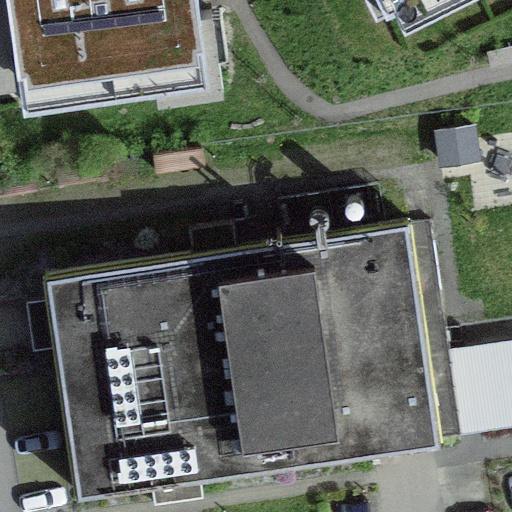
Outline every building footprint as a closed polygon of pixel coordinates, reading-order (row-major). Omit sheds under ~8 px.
[(12,0),(27,101),(211,75),(200,0),(12,0)] [(373,0),(378,10),(397,0),(373,0)] [(198,147),(151,154),(154,175),(201,168),(198,147)] [(101,162),(54,168),(57,189),(104,182),(101,162)] [(32,173),(0,177),(0,198),(35,193),(32,173)] [(436,437),(458,434),(427,222),(406,225),(406,221),(235,245),(231,220),(185,227),(189,252),(42,273),(74,494),(437,441),(436,437)] [(511,419),(511,336),(451,344),(462,426),(511,419)]
